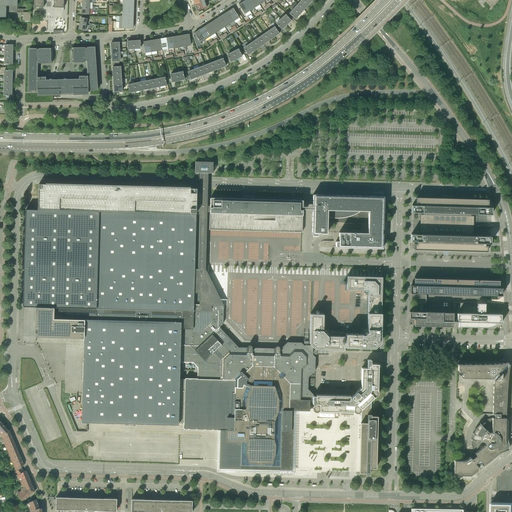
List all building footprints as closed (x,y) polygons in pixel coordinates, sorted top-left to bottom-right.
[(25,9),(17,9),(17,0),(0,0),(0,17),(6,17),(6,12),(23,12),(23,21),(30,21),(31,13),(31,12),(30,12),(30,6),(27,6),(25,6),(25,9)] [(53,0),(54,0),(54,7),(52,7),(52,8),(63,8),(63,11),(64,11),(63,0),(33,0),(34,10),(34,7),(44,7),(43,0),(53,0)] [(249,11),(254,7),(249,0),(246,0),(244,2),(249,11)] [(304,9),(308,5),(302,0),(301,0),(298,4),(304,9)] [(197,11),(207,8),(205,2),(195,5),(197,11)] [(245,14),(249,11),(244,2),(239,5),(239,4),(239,5),(245,14)] [(293,9),(300,14),(304,9),(298,4),(293,9)] [(228,12),(234,21),(239,17),(233,9),(233,8),(233,9),(228,12)] [(293,9),(289,13),(295,19),(296,19),(295,19),(300,14),(293,9)] [(229,24),(234,21),(228,12),(223,15),(229,24)] [(281,19),(286,25),(291,21),(291,20),(285,14),(281,19)] [(224,27),(229,24),(223,15),(218,18),(224,27)] [(219,30),(224,27),(218,18),(214,21),(219,30)] [(281,19),(276,23),(281,29),(282,29),(286,25),(281,19)] [(215,33),(219,30),(214,21),(209,24),(215,33)] [(210,36),(215,33),(209,24),(204,27),(210,36)] [(269,30),(274,37),(279,33),(279,34),(279,33),(274,26),(269,30)] [(205,39),(210,36),(204,27),(199,30),(205,39)] [(200,42),(205,39),(199,30),(195,33),(194,33),(194,34),(195,34),(200,42)] [(269,40),(274,37),(269,30),(264,34),(269,40)] [(263,44),(269,40),(264,34),(259,37),(263,44)] [(258,47),(263,44),(259,37),(254,41),(258,47)] [(253,51),(258,47),(254,41),(249,44),(253,51)] [(248,54),(253,51),(249,44),(243,48),(248,54),(248,55),(249,55),(248,54)] [(46,75),(40,76),(40,77),(37,77),(38,63),(39,63),(52,63),(52,48),(39,48),(39,49),(36,49),(36,48),(29,48),(29,92),(35,92),(35,91),(37,91),(37,95),(88,94),(88,89),(90,89),(90,91),(97,90),(94,47),(87,47),(87,48),(85,48),(85,47),(72,48),(72,63),(85,62),(85,61),(87,61),(88,76),(85,76),(85,74),(79,75),(79,79),(46,80),(46,75)] [(233,51),(236,59),(242,56),(242,55),(242,56),(238,49),(233,51)] [(231,62),(236,59),(233,51),(227,54),(230,61),(231,62)] [(217,60),(220,68),(225,66),(226,66),(226,65),(225,65),(223,58),(217,60)] [(214,70),(220,68),(217,60),(211,63),(214,70)] [(208,72),(214,70),(211,63),(205,65),(208,72)] [(202,75),(208,72),(205,65),(200,67),(202,75)] [(197,77),(202,75),(200,67),(194,69),(197,77)] [(191,79),(197,77),(194,69),(188,72),(190,79),(191,80),(191,79)] [(176,73),(178,81),(184,79),(184,80),(185,80),(184,79),(183,71),(176,73)] [(205,269),(205,268),(206,212),(210,212),(209,230),(221,230),(226,230),(290,232),(302,232),(303,209),(313,209),(313,207),(303,207),(303,200),(253,199),(253,196),(249,196),(248,196),(247,196),(246,195),(245,195),(245,196),(244,196),(244,199),(210,198),(210,206),(206,206),(207,173),(213,173),(213,167),(213,162),(195,161),(195,173),(201,173),(200,205),(196,205),(197,188),(187,188),(52,184),(39,184),(38,196),(38,209),(196,213),(196,212),(200,212),(198,269),(195,269),(194,309),(193,346),(238,347),(225,333),(222,329),(219,327),(223,323),(224,305),(215,305),(210,287),(205,269)] [(360,212),(368,212),(368,234),(339,233),(339,241),(339,242),(336,242),(336,247),(383,249),(383,233),(381,233),(382,232),(382,231),(381,230),(383,230),(384,213),(384,196),(313,194),(313,207),(313,209),(312,236),(318,236),(318,232),(319,232),(319,233),(327,233),(327,216),(329,216),(329,217),(334,218),(337,218),(340,218),(343,218),(346,218),(349,217),(354,215),(357,214),(359,213),(360,212)] [(423,213),(472,214),(491,215),(492,207),(486,207),(486,205),(488,205),(488,199),(429,198),(416,197),(416,203),(418,203),(418,205),(412,205),(412,212),(423,213)] [(193,346),(194,309),(195,269),(195,268),(196,214),(38,210),(26,210),(23,306),(36,307),(85,308),(84,338),(83,386),(82,422),(86,422),(178,425),(179,422),(184,422),(183,428),(211,429),(226,430),(226,441),(240,442),(242,446),(243,453),(245,453),(246,453),(246,454),(248,462),(254,462),(254,464),(266,464),(266,463),(272,463),(275,455),(275,454),(275,453),(278,454),(281,443),(280,443),(278,437),(278,426),(284,418),(290,418),(289,424),(294,425),(300,418),(312,407),(313,409),(315,412),(318,412),(318,411),(313,406),(314,405),(313,404),(313,396),(313,394),(308,389),(308,377),(315,371),(315,361),(315,357),(313,355),(314,354),(328,355),(329,350),(314,350),(314,348),(311,344),(310,345),(308,345),(308,343),(304,342),(304,343),(303,344),(301,342),(287,342),(280,348),(279,347),(278,346),(277,346),(276,346),(275,347),(275,348),(269,348),(252,347),(251,346),(251,345),(250,345),(248,345),(248,346),(247,347),(238,347),(193,346)] [(422,234),(471,236),(472,214),(423,213),(423,222),(422,222),(421,222),(421,223),(421,224),(421,225),(422,225),(422,234)] [(471,236),(422,234),(411,234),(411,241),(417,242),(416,244),(414,243),(414,249),(487,252),(488,246),(485,245),(485,244),(491,244),(491,237),(471,236)] [(235,255),(235,259),(244,259),(244,248),(240,248),(240,255),(235,255)] [(368,311),(381,312),(382,281),(379,281),(378,279),(378,277),(347,276),(347,289),(364,290),(364,292),(366,294),(368,294),(368,311)] [(502,287),(497,287),(499,287),(500,280),(414,278),(414,284),(416,284),(416,285),(410,285),(410,293),(502,296),(502,287)] [(457,319),(459,320),(459,327),(485,327),(486,327),(488,327),(489,327),(491,327),(492,326),(493,326),(494,325),(495,325),(495,324),(496,323),(501,323),(501,314),(485,314),(485,303),(458,303),(457,313),(457,319)] [(41,337),(84,338),(85,308),(36,307),(35,337),(41,337)] [(345,337),(344,346),(345,346),(345,347),(375,348),(380,342),(381,313),(381,312),(368,311),(368,312),(367,329),(364,329),(362,331),(362,334),(346,333),(346,337),(345,337)] [(453,327),(453,319),(453,312),(409,311),(409,318),(415,318),(414,326),(453,327)] [(344,346),(345,337),(345,336),(328,336),(328,335),(328,334),(328,332),(327,330),(324,330),(324,331),(323,331),(324,314),(310,314),(309,343),(311,344),(314,348),(315,349),(344,350),(344,346)] [(359,413),(361,411),(361,422),(359,471),(359,473),(366,473),(366,474),(370,474),(369,474),(369,472),(369,468),(370,468),(376,468),(377,416),(370,416),(370,415),(371,415),(371,414),(368,414),(368,403),(369,402),(375,396),(377,394),(378,391),(378,366),(378,364),(371,363),(371,361),(371,360),(367,360),(367,368),(362,367),(361,387),(360,388),(356,391),(357,392),(351,397),(350,397),(350,395),(316,394),(316,396),(313,396),(313,404),(314,405),(313,406),(318,411),(336,412),(353,412),(354,412),(355,412),(355,413),(358,413),(359,413)] [(505,415),(506,415),(506,409),(506,386),(509,370),(510,364),(508,362),(488,365),(457,364),(458,364),(458,371),(457,371),(457,372),(462,372),(462,377),(492,378),(493,380),(492,414),(493,414),(494,414),(500,414),(505,414),(505,415)] [(481,464),(482,463),(483,464),(485,462),(486,464),(500,453),(508,450),(510,447),(507,438),(507,420),(506,420),(506,418),(500,418),(500,414),(494,414),(494,418),(492,418),(486,420),(480,423),(479,423),(475,428),(473,433),(472,434),(471,439),(471,440),(472,440),(472,447),(475,453),(476,455),(472,459),(470,457),(465,461),(454,460),(454,473),(457,473),(457,475),(471,476),(478,470),(477,469),(479,467),(478,466),(479,465),(481,468),(483,466),(481,464)] [(0,434),(9,430),(8,430),(6,428),(0,420),(0,434)] [(3,439),(11,435),(9,430),(0,434),(0,435),(1,437),(2,437),(2,439),(3,439)] [(5,444),(13,440),(11,435),(3,439),(3,440),(4,441),(5,443),(5,444)] [(7,449),(16,445),(13,440),(5,444),(5,445),(6,446),(7,448),(7,449)] [(9,454),(18,450),(16,445),(7,449),(7,450),(8,451),(9,453),(9,454)] [(11,459),(20,455),(18,450),(9,454),(9,455),(10,456),(11,458),(11,459)] [(13,463),(22,460),(20,455),(11,459),(11,460),(12,461),(13,463)] [(16,468),(24,465),(22,460),(13,463),(13,465),(14,466),(15,468),(16,468)] [(25,473),(21,467),(16,471),(13,473),(18,479),(19,479),(23,487),(21,488),(21,489),(21,490),(17,494),(19,499),(20,499),(23,501),(28,497),(34,492),(32,487),(33,486),(28,475),(27,473),(25,473)] [(103,511),(104,511),(106,511),(114,511),(117,511),(117,498),(105,498),(93,498),(80,498),(68,497),(56,497),(56,510),(58,510),(58,511),(66,511),(66,510),(68,510),(68,511),(80,511),(92,511),(94,511),(103,511)] [(41,511),(42,510),(40,510),(36,499),(33,500),(28,503),(30,511),(41,511)] [(191,511),(192,500),(180,500),(168,500),(156,499),(144,499),(132,499),(131,511),(134,511),(133,511),(141,511),(143,511),(144,511),(143,511),(191,511)]
